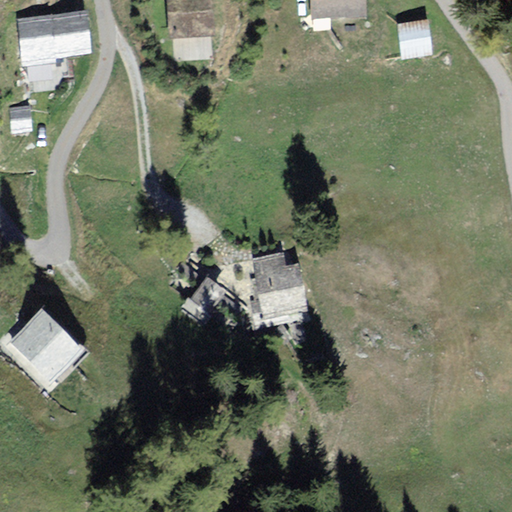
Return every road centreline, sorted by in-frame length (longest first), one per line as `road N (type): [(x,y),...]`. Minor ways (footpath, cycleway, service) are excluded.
road 1 (residential): [(105,0),(109,33),(95,101),(57,167),(58,255),(34,257),(0,209)]
road 2 (track): [(109,33),(138,84),(150,198),(195,245)]
road 3 (residential): [(511,168),(498,78),(442,0)]
